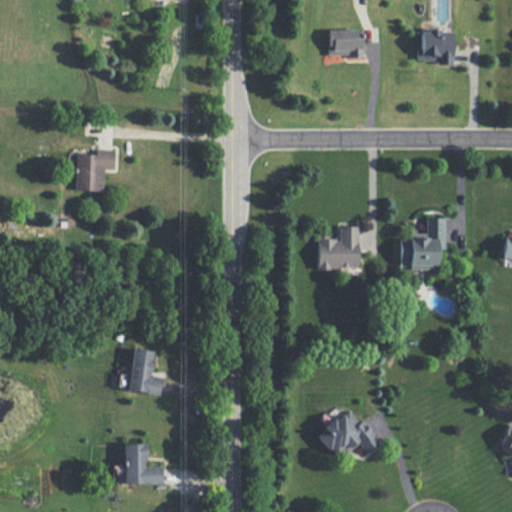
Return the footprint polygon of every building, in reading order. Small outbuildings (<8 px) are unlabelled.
[(360,29),(325,29),(326,56),(360,55),(360,29)] [(451,61),(451,30),(417,30),(417,61),(451,61)] [(102,191),(103,168),(112,168),(112,149),(95,149),(95,154),(74,153),(73,190),(102,191)] [(435,269),(435,249),(443,249),(442,217),(424,217),(424,233),(407,233),(408,269),(435,269)] [(357,268),(356,225),(338,226),(338,237),(315,237),(316,268),(357,268)] [(511,259),(511,236),(503,235),(499,257),(511,259)] [(158,394),(160,377),(149,376),(153,350),(132,347),(126,390),(158,394)] [(360,419),(357,421),(346,408),(315,434),(336,459),(356,443),(363,452),(377,440),(360,419)] [(511,474),(511,426),(502,449),(511,452),(511,468),(510,473),(511,474)] [(144,443),(121,443),(122,483),(160,483),(160,465),(144,466),(144,443)]
